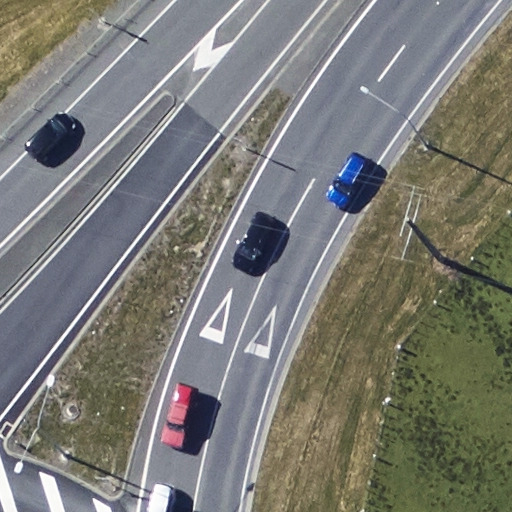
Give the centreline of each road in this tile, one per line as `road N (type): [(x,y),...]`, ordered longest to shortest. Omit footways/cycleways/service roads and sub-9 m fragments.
road 1 (trunk): [(434,0),(334,124),(270,237),(222,374),(189,511)]
road 2 (trunk): [(0,369),(300,0)]
road 3 (trunk): [(0,211),(212,0)]
